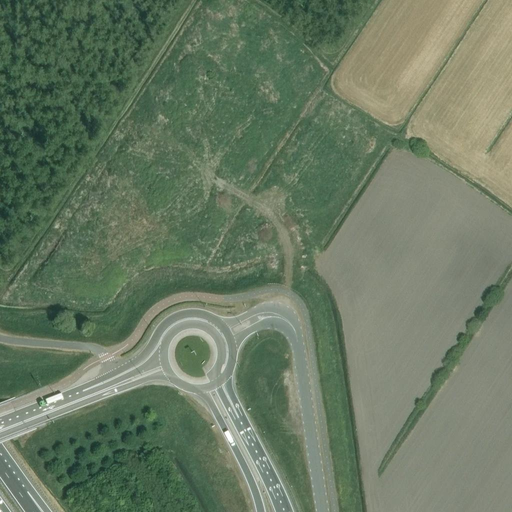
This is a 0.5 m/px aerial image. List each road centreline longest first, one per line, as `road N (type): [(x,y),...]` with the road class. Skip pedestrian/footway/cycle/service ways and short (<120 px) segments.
road 1 (unclassified): [(322,511),(294,329)]
road 2 (trunk): [(222,326),(201,314),(178,316),(138,361),(85,393)]
road 3 (trunk): [(200,388),(263,511)]
